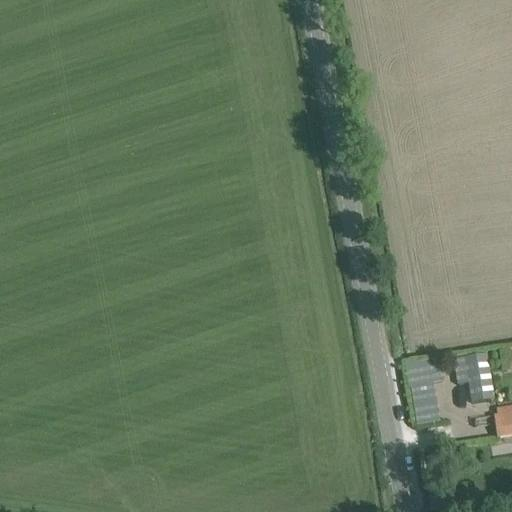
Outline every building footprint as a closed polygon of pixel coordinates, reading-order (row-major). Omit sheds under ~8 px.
[(502,373),(511,371),(511,351),(499,353),(502,373)] [(459,387),(469,386),(472,405),(495,401),(488,356),(455,362),(459,387)] [(411,389),(417,427),(439,424),(433,385),(445,383),(441,361),(429,363),(406,366),(410,389),(411,389)] [(511,436),(511,415),(494,418),(497,439),(511,436)] [(455,492),(429,496),(431,511),(457,507),(455,492)]
